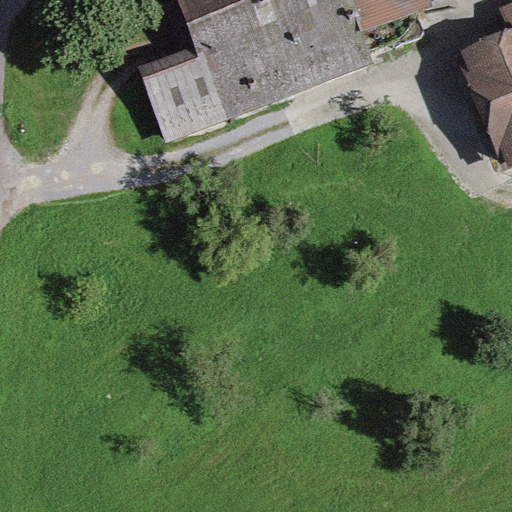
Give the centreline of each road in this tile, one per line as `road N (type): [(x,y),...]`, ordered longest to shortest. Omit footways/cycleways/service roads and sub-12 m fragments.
road 1 (track): [(446,7),(389,69),(191,160),(0,179)]
road 2 (track): [(389,69),(442,180),(511,188)]
